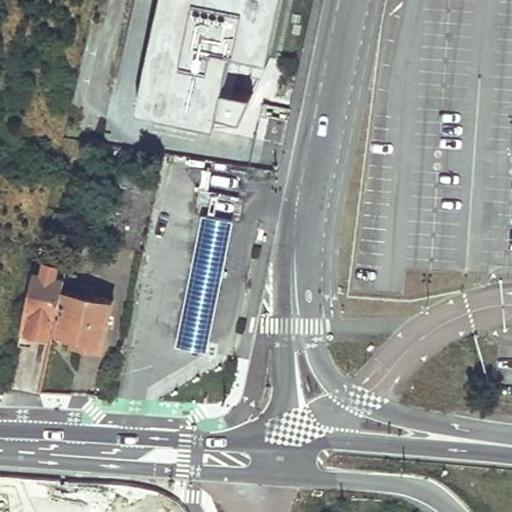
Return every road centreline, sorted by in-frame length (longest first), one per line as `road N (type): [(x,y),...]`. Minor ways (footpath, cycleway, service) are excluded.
road 1 (residential): [(511,433),(396,413),(335,386),(313,340),(300,254)]
road 2 (residential): [(13,456),(32,440),(235,448),(286,436)]
road 3 (secondary): [(13,456),(249,473)]
road 4 (residential): [(300,215),(255,385),(218,430)]
road 5 (secondary): [(511,456),(286,436)]
road 6 (residential): [(300,215),(339,0)]
road 7 (secondary): [(218,430),(0,418)]
road 8 (trunk): [(249,473),(417,488),(453,511)]
road 9 (residential): [(286,436),(284,326),(300,254)]
